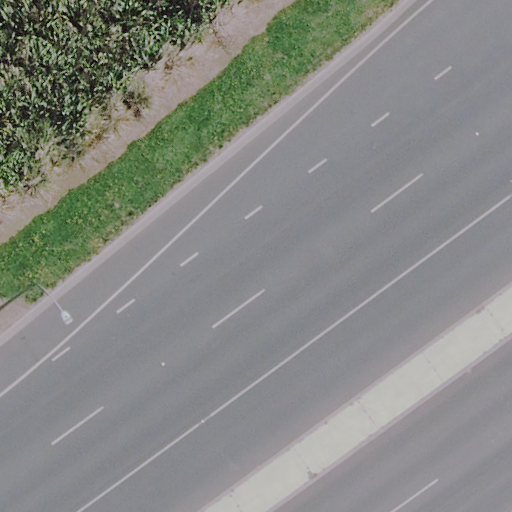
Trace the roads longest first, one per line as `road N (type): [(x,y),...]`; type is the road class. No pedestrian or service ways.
road 1 (secondary): [(0,428),(511,58)]
road 2 (secondary): [(511,385),(338,511)]
